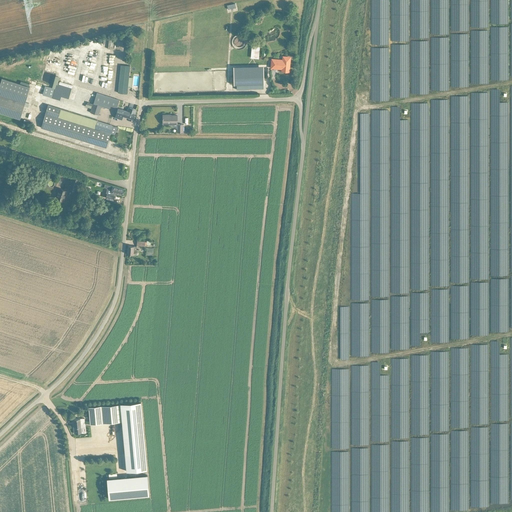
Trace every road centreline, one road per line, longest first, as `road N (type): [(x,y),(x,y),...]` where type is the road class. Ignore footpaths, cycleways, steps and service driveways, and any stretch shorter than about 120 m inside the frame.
road 1 (unclassified): [(271,511),(302,152)]
road 2 (unclassified): [(0,436),(74,367),(109,312),(129,186)]
road 3 (unclassified): [(129,186),(139,110),(148,103),(297,100)]
road 4 (unclassified): [(129,186),(0,146)]
road 5 (unclassified): [(302,152),(317,21)]
